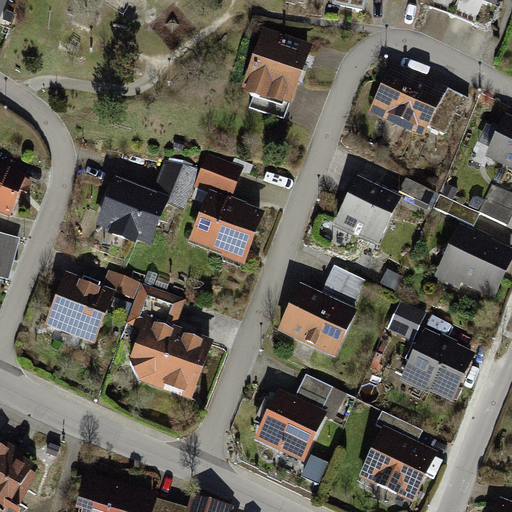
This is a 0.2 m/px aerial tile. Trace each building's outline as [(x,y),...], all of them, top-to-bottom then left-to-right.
[(0,0),(0,22),(2,23),(10,0),(0,0)] [(500,0),(469,0),(496,10),(500,0)] [(308,63),(265,47),(246,96),(289,112),(308,63)] [(445,96),(393,73),(373,118),(425,141),(445,96)] [(457,113),(443,108),(433,131),(447,137),(457,113)] [(511,126),(509,125),(493,164),(511,172),(511,126)] [(242,175),(211,164),(201,192),(233,203),(242,175)] [(151,201),(113,188),(97,230),(152,250),(167,210),(183,216),(197,179),(163,167),(151,201)] [(31,184),(0,172),(0,214),(17,221),(31,184)] [(434,196),(408,186),(402,199),(429,210),(434,196)] [(511,224),(511,196),(495,188),(482,215),(510,229),(511,224)] [(396,208),(358,191),(337,236),(375,254),(396,208)] [(482,215),(447,201),(441,216),(474,231),(482,215)] [(263,220),(212,202),(194,253),(245,271),(263,220)] [(511,272),(511,258),(463,235),(440,282),(495,308),(511,272)] [(23,246),(0,239),(0,283),(12,287),(23,246)] [(369,287),(337,274),(327,299),(359,312),(369,287)] [(141,290),(109,278),(103,295),(134,307),(141,290)] [(113,304),(69,287),(53,331),(97,347),(113,304)] [(184,309),(146,294),(136,318),(175,333),(184,309)] [(354,318),(302,296),(283,341),(335,364),(354,318)] [(403,304),(393,334),(420,342),(429,312),(403,304)] [(466,333),(440,323),(435,335),(461,346),(466,333)] [(212,352),(148,330),(130,382),(194,404),(212,352)] [(478,362),(428,340),(407,386),(457,408),(478,362)] [(332,394),(308,383),(299,401),(324,412),(332,394)] [(324,419),(277,400),(260,442),(307,461),(324,419)] [(425,437),(385,420),(379,434),(419,452),(425,437)] [(436,463),(382,441),(363,489),(416,510),(436,463)] [(20,511),(40,473),(0,452),(0,511),(20,511)] [(313,458),(305,479),(322,486),(330,464),(313,458)] [(156,511),(159,503),(91,482),(82,511),(156,511)] [(187,511),(159,503),(156,511),(187,511)] [(224,511),(195,503),(192,511),(224,511)]
